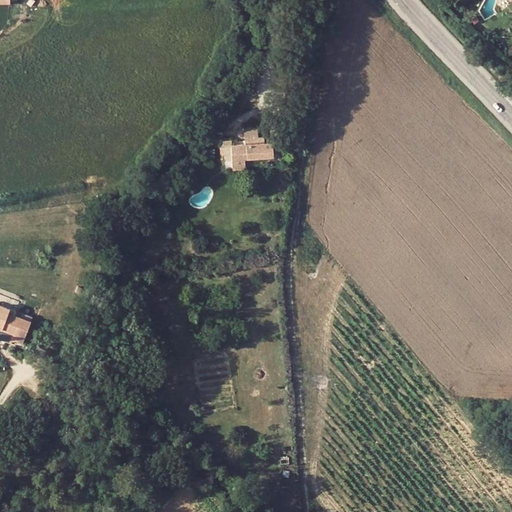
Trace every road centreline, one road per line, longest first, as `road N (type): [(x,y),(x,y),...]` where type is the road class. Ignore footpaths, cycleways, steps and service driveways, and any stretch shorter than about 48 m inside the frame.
road 1 (track): [(323,0),(299,148),(304,169),(292,271),(308,511)]
road 2 (tertiary): [(403,0),(511,116)]
